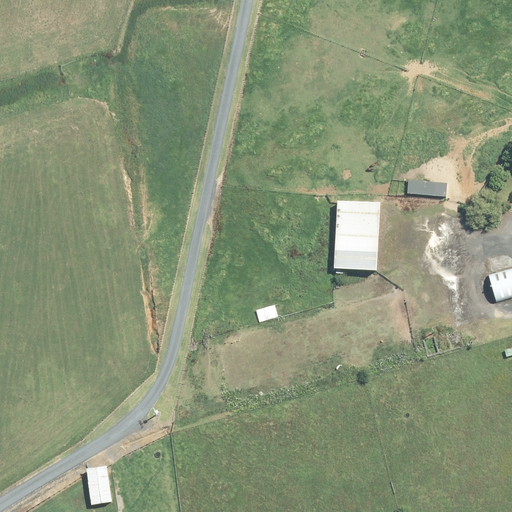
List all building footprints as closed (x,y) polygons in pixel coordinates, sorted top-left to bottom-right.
[(448,184),(410,181),(409,195),(447,198),(448,184)] [(382,205),(339,202),(335,270),(378,272),(382,205)] [(511,296),(511,269),(490,276),(497,301),(511,296)] [(281,317),(278,305),(257,311),(261,323),(281,317)] [(425,340),(429,356),(453,350),(449,334),(425,340)] [(114,503),(109,467),(89,470),(93,506),(114,503)]
